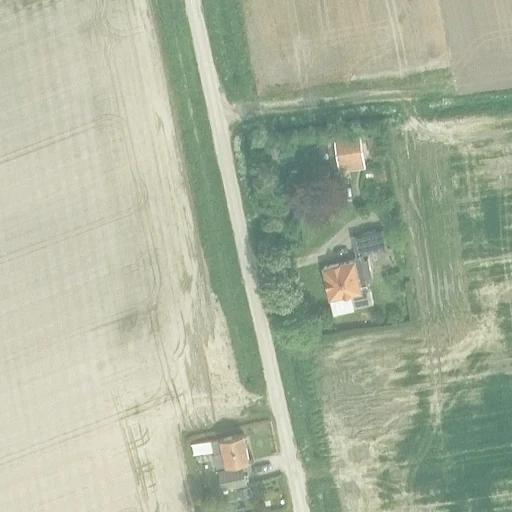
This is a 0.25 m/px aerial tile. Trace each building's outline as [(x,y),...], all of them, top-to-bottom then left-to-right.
[(359,137),(336,141),(338,160),(362,157),(359,137)] [(353,260),(322,267),(330,299),(351,294),(353,307),(373,302),(368,281),(373,280),(368,258),(363,259),(361,253),(385,247),(381,230),(351,238),(355,254),(353,260)] [(243,433),(212,440),(217,466),(249,460),(243,433)] [(246,484),(243,467),(216,472),(220,490),(246,484)] [(250,486),(240,488),(242,497),(252,495),(250,486)] [(212,500),(204,501),(206,511),(209,511),(215,511),(212,500)]
